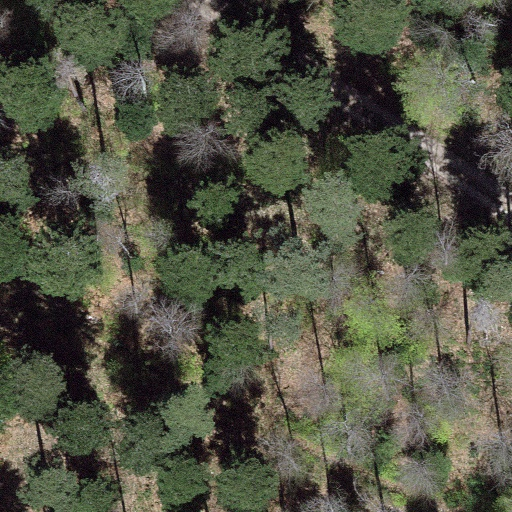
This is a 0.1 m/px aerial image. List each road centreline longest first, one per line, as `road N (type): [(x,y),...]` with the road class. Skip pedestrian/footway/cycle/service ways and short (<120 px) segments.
road 1 (track): [(0,176),(511,256)]
road 2 (track): [(0,276),(40,309),(415,511)]
road 3 (track): [(511,204),(209,0)]
